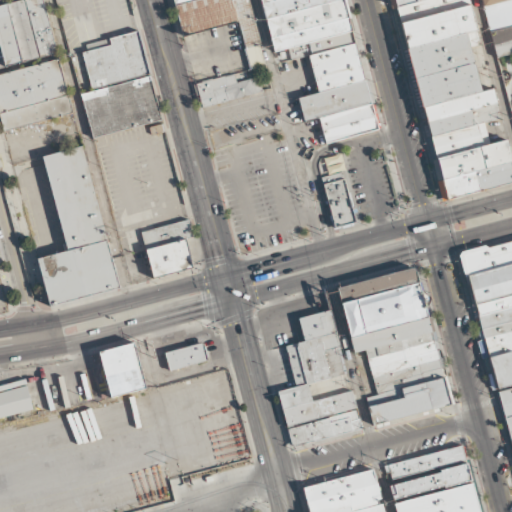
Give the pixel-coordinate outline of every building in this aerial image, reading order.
[(0,6),(23,0),(44,0),(59,53),(0,69),(0,6)] [(197,84),(175,0),(248,0),(266,68),(258,70),(259,76),(236,83),(233,74),(197,84)] [(344,0),(378,128),(324,142),(318,118),(303,121),(297,98),(317,93),(307,55),(275,63),(258,0),(344,0)] [(397,0),(400,10),(437,0),(397,0)] [(511,0),(480,0),(497,57),(511,53),(511,0)] [(407,48),(400,23),(467,6),(473,30),(407,48)] [(415,78),(407,48),(473,30),(477,44),(468,46),(472,63),(415,78)] [(138,31),(151,76),(81,93),(68,49),(138,31)] [(0,120),(0,75),(60,59),(75,113),(3,132),(0,120)] [(422,108),(415,78),(472,63),(480,92),(422,108)] [(259,76),(264,92),(203,108),(197,84),(233,74),(236,83),(259,76)] [(81,93),(151,76),(163,121),(92,139),(81,93)] [(430,136),(422,108),(480,92),(490,89),(498,118),(481,122),(430,136)] [(436,159),(430,136),(481,122),(486,144),(436,159)] [(441,180),(436,159),(486,144),(505,140),(510,161),(441,180)] [(44,158),(85,147),(109,242),(68,252),(44,158)] [(328,176),(320,178),(322,184),(343,178),(341,170),(345,169),(340,154),(323,159),(328,176)] [(510,161),(511,168),(511,180),(446,198),(441,180),(510,161)] [(334,229),(322,184),(346,178),(358,223),(334,229)] [(153,277),(142,230),(189,219),(192,231),(187,239),(194,268),(153,277)] [(511,239),(459,254),(495,390),(511,385),(511,239)] [(109,242),(121,289),(51,307),(39,260),(109,242)] [(417,283),(340,303),(336,288),(413,268),(417,283)] [(350,338),(340,303),(417,283),(426,318),(350,338)] [(363,429),(352,389),(311,400),(307,383),(344,374),(328,310),(295,318),(301,342),(284,347),(295,388),(278,392),(292,447),(363,429)] [(431,332),(364,350),(354,353),(350,338),(426,318),(427,317),(431,332)] [(376,395),(364,350),(431,332),(443,377),(376,395)] [(136,342),(148,387),(111,397),(99,352),(136,342)] [(168,371),(164,352),(203,342),(208,361),(168,371)] [(372,426),(364,398),(376,395),(443,377),(450,404),(372,426)] [(0,392),(27,385),(33,409),(0,418),(0,392)] [(511,387),(498,391),(511,447),(511,387)] [(392,500),(383,465),(460,444),(470,479),(392,500)] [(309,511),(303,488),(371,471),(381,511),(309,511)] [(395,511),(393,504),(472,483),(479,511),(395,511)]
